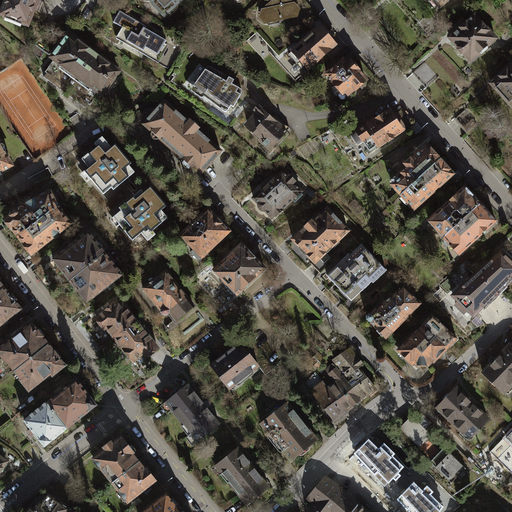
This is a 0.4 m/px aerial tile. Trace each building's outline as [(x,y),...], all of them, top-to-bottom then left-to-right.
[(40,0),(5,0),(0,14),(0,19),(29,30),(40,0)] [(167,11),(180,0),(143,0),(144,2),(151,1),(155,6),(159,2),(167,11)] [(298,8),(290,0),(274,0),(263,10),(260,17),(266,22),(270,20),(296,16),(298,8)] [(120,12),(106,3),(95,21),(109,29),(114,22),(120,12)] [(133,19),(120,12),(114,22),(131,32),(134,28),(130,25),(133,19)] [(471,62),(495,39),(475,15),(449,38),(458,48),(458,51),(461,55),(464,55),(471,62)] [(155,58),(166,40),(138,24),(138,22),(133,19),(130,25),(134,28),(131,32),(126,41),(155,58)] [(317,29),(289,54),(296,63),(300,60),(308,68),(335,45),(325,34),(323,36),(317,29)] [(102,95),(119,72),(96,55),(98,52),(93,48),(91,51),(69,35),(51,58),(54,60),(99,93),(102,95)] [(99,93),(54,60),(45,71),(47,73),(44,77),(86,108),(89,104),(91,105),(99,93)] [(343,60),(326,75),(347,97),(366,79),(350,61),(346,65),(343,60)] [(425,62),(412,73),(426,87),(438,76),(425,62)] [(511,107),(511,63),(490,84),(499,93),(499,96),(502,99),(504,99),(511,107)] [(242,91),(241,89),(232,84),(234,80),(211,67),(209,66),(207,67),(195,84),(204,90),(201,95),(224,111),(226,111),(227,110),(231,105),(233,106),(242,92),(242,91)] [(65,112),(37,72),(34,74),(62,115),(65,112)] [(212,161),(221,151),(198,130),(200,127),(190,118),(187,121),(164,100),(155,111),(152,111),(152,114),(143,124),(152,131),(151,134),(151,137),(154,140),(157,139),(159,138),(184,160),(183,163),(183,165),(186,168),(189,168),(191,167),(200,174),(209,164),(212,164),(212,161)] [(270,150),(289,128),(274,114),(271,117),(258,105),(254,110),(257,113),(247,124),(253,129),(250,132),(270,150)] [(466,108),(454,118),(467,133),(479,122),(466,108)] [(393,114),(390,110),(374,120),(373,119),(350,134),(358,146),(363,142),(369,151),(377,145),(378,147),(382,144),(385,144),(389,141),(389,140),(406,128),(396,113),(393,114)] [(101,148),(98,145),(81,159),(88,167),(84,171),(98,188),(101,185),(107,191),(111,188),(114,190),(135,172),(129,165),(132,163),(116,144),(111,147),(107,142),(101,148)] [(389,182),(401,195),(441,159),(426,143),(403,164),(406,167),(389,182)] [(7,170),(12,166),(1,145),(0,145),(0,171),(2,171),(7,170)] [(401,195),(415,210),(454,174),(441,159),(401,195)] [(276,177),(253,198),(259,203),(258,206),(259,209),(262,211),(265,210),(271,216),(274,213),(276,216),(293,199),(295,202),(303,195),(300,192),(301,191),(293,182),(294,181),(289,175),(287,176),(283,172),(276,177)] [(167,205),(150,186),(143,192),(141,189),(119,208),(120,211),(116,214),(122,221),(118,224),(133,240),(141,233),(145,237),(161,223),(158,220),(165,214),(161,210),(167,205)] [(429,219),(444,236),(481,203),(465,186),(429,219)] [(48,213),(58,208),(49,192),(23,204),(18,209),(15,209),(10,213),(9,216),(5,220),(5,223),(8,228),(11,229),(18,237),(48,213)] [(444,236),(460,254),(496,221),(481,203),(444,236)] [(33,253),(70,223),(58,208),(48,213),(18,237),(24,244),(24,248),(28,253),(33,253)] [(207,209),(181,235),(194,248),(190,252),(199,261),(229,230),(207,209)] [(315,263),(349,230),(328,209),(321,215),(321,214),(313,221),(311,220),(296,235),(292,239),(300,247),(300,250),(304,254),(307,254),(315,263)] [(88,231),(52,260),(69,281),(105,253),(88,231)] [(241,244),(214,270),(221,277),(221,281),(226,285),(229,285),(237,294),(264,268),(241,244)] [(347,254),(325,275),(345,296),(356,285),(361,290),(370,281),(371,282),(384,270),(360,245),(348,256),(347,254)] [(511,261),(501,251),(452,295),(474,316),(483,307),(484,309),(490,303),(488,301),(505,284),(507,286),(511,280),(511,278),(511,277),(511,275),(511,261)] [(105,253),(69,281),(87,303),(122,274),(105,253)] [(165,271),(148,284),(146,284),(143,286),(143,289),(145,292),(147,292),(161,309),(161,312),(163,314),(166,314),(170,311),(176,320),(194,306),(165,271)] [(4,287),(0,289),(0,324),(20,308),(4,287)] [(370,321),(386,337),(420,303),(404,287),(397,294),(395,292),(386,301),(385,301),(377,309),(376,308),(370,313),(369,313),(366,316),(366,319),(369,321),(370,321)] [(117,301),(87,324),(105,346),(115,338),(137,321),(122,303),(120,305),(117,301)] [(433,315),(398,350),(408,360),(413,360),(416,364),(426,364),(431,358),(434,360),(456,338),(433,315)] [(137,321),(115,338),(115,342),(119,348),(122,348),(139,369),(149,360),(146,357),(158,348),(137,321)] [(0,347),(0,353),(12,370),(48,343),(32,323),(0,347)] [(240,342),(210,365),(228,389),(258,365),(240,342)] [(65,365),(48,343),(12,370),(28,390),(51,372),(53,374),(65,365)] [(490,364),(482,372),(504,393),(511,385),(511,384),(510,383),(511,381),(511,345),(491,365),(490,364)] [(337,363),(335,364),(345,377),(358,367),(363,363),(359,357),(357,358),(348,349),(334,358),(337,363)] [(320,368),(327,362),(318,353),(311,359),(320,368)] [(346,411),(359,401),(351,390),(354,388),(345,377),(335,364),(333,363),(326,369),(337,382),(328,389),(337,400),(346,411)] [(366,378),(358,367),(345,377),(354,388),(351,390),(359,401),(374,389),(372,386),(376,383),(369,376),(366,378)] [(96,405),(76,379),(47,401),(68,427),(96,405)] [(311,391),(325,409),(337,400),(328,389),(323,382),(311,391)] [(188,385),(166,402),(183,424),(182,425),(189,434),(191,433),(197,441),(219,424),(188,385)] [(456,388),(437,407),(469,438),(481,427),(481,424),(487,418),(456,388)] [(343,413),(346,411),(337,400),(325,409),(336,425),(346,416),(343,413)] [(68,427),(47,401),(24,419),(45,445),(68,427)] [(287,402),(261,423),(290,460),(316,440),(287,402)] [(413,414),(399,427),(418,447),(432,434),(413,414)] [(396,456),(373,433),(354,453),(378,475),(396,456)] [(121,435),(93,457),(112,481),(140,459),(121,435)] [(269,486),(237,447),(216,464),(222,472),(220,474),(227,483),(229,481),(247,504),(269,486)] [(444,447),(429,462),(452,483),(466,468),(444,447)] [(140,459),(112,481),(128,501),(156,479),(140,459)] [(318,504),(335,484),(326,477),(310,497),(318,504)] [(436,511),(443,506),(420,483),(402,501),(412,511),(436,511)] [(353,511),(360,505),(335,484),(318,504),(310,511),(353,511)] [(65,511),(69,508),(47,493),(42,501),(40,499),(33,509),(31,507),(27,511),(65,511)] [(180,511),(166,493),(141,511),(180,511)]
